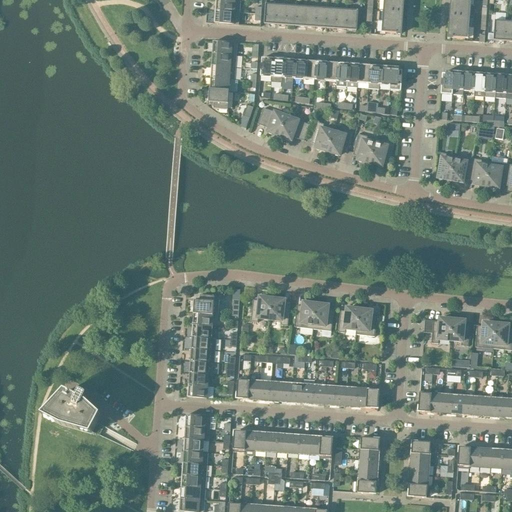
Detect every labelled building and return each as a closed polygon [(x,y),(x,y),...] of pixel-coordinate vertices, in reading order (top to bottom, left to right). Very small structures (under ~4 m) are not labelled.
[(239,13),(240,1),(222,0),(216,0),(215,12),(239,13)] [(383,0),(384,0),(383,11),(379,11),(402,13),(403,2),(402,0),(383,0)] [(452,0),(452,5),(451,16),(474,18),(474,17),(470,17),(471,7),(471,0),(452,0)] [(275,25),(276,5),(266,5),(266,4),(264,25),(275,25)] [(285,26),(286,6),(276,5),(275,25),(285,26)] [(295,27),(296,7),(286,6),(285,26),(295,27)] [(305,27),(307,8),(296,7),(295,27),(305,27)] [(315,28),(317,8),(307,8),(305,27),(315,28)] [(326,29),(327,9),(317,8),(315,28),(326,29)] [(336,30),(337,10),(327,9),(326,29),(336,30)] [(346,30),(347,10),(337,10),(336,30),(346,30)] [(347,10),(346,30),(357,31),(358,11),(357,11),(347,10)] [(401,23),(402,13),(379,11),(383,11),(382,22),(381,35),(378,35),(378,36),(382,36),(382,33),(400,35),(401,23)] [(239,26),(239,13),(215,12),(214,24),(239,26)] [(474,18),(451,16),(450,27),(449,38),(468,39),(468,42),(472,43),(473,28),(469,28),(470,18),(474,18)] [(504,42),(505,22),(496,21),(495,21),(493,41),(504,42)] [(236,57),(237,44),(213,42),(212,55),(236,57)] [(235,69),(236,57),(212,55),(211,67),(235,69)] [(271,78),(273,59),(265,59),(262,59),(261,65),(260,71),(261,72),(260,77),(271,78)] [(282,83),(284,60),(273,59),(271,78),(271,83),(282,83)] [(293,79),(294,61),(284,60),(282,83),(292,84),(293,79)] [(304,80),(305,62),(294,61),(293,79),(304,80)] [(315,81),(316,62),(305,62),(304,80),(315,81)] [(325,81),(327,63),(316,62),(315,81),(325,81)] [(336,82),(337,64),(327,63),(325,81),(336,82)] [(347,88),(348,65),(337,64),(336,82),(347,83),(346,88),(347,88)] [(358,84),(359,65),(348,65),(347,88),(357,89),(358,84)] [(368,90),(370,66),(359,65),(358,84),(368,85),(368,90)] [(379,85),(380,67),(370,66),(368,90),(379,90),(379,85)] [(235,81),(235,69),(211,67),(210,79),(235,81)] [(390,91),(391,68),(380,67),(379,85),(390,86),(389,91),(390,91)] [(391,68),(390,91),(401,92),(401,84),(402,84),(402,77),(402,71),(399,71),(399,68),(391,68)] [(452,96),(453,72),(446,72),(445,75),(442,75),(442,77),(442,80),(441,80),(441,87),(441,95),(452,96)] [(463,91),(464,73),(453,72),(452,96),(453,91),(463,91)] [(474,92),(475,74),(464,73),(463,91),(474,92)] [(484,98),(486,75),(475,74),(474,92),(474,97),(484,98)] [(495,94),(497,75),(486,75),(484,98),(495,99),(495,94)] [(506,99),(507,76),(497,75),(495,94),(495,99),(506,99)] [(235,81),(210,79),(210,91),(229,92),(230,81),(235,81)] [(228,111),(229,92),(210,91),(209,103),(214,104),(213,110),(228,111)] [(250,119),(253,108),(247,106),(244,117),(250,119)] [(279,137),(286,117),(263,109),(258,125),(269,129),(268,133),(279,137)] [(286,117),(279,137),(291,141),(292,138),(304,142),(310,126),(286,117)] [(327,152),(333,133),(322,129),(324,125),(317,123),(310,144),(316,145),(315,149),(327,152)] [(333,133),(327,152),(339,156),(340,153),(346,154),(352,134),(345,132),(344,136),(333,133)] [(370,164),(376,140),(358,135),(353,156),(358,157),(358,161),(370,164)] [(376,140),(370,164),(382,167),(383,164),(389,165),(394,144),(376,140)] [(450,181),(455,156),(442,154),(438,179),(450,181)] [(469,181),(472,160),(455,156),(450,181),(463,183),(463,180),(469,181)] [(486,187),(490,162),(472,160),(469,181),(474,182),(474,185),(486,187)] [(504,186),(508,165),(490,162),(486,187),(498,189),(499,186),(504,186)] [(193,314),(213,315),(218,316),(219,301),(218,299),(216,298),(214,298),(214,297),(200,296),(200,302),(194,301),(193,314)] [(272,300),(260,298),(259,298),(259,301),(253,301),(250,322),(258,323),(258,319),(269,320),(272,300)] [(284,304),(284,302),(284,301),(272,300),(269,320),(281,322),(280,326),(287,327),(290,305),(284,304)] [(313,330),(316,305),(303,303),(303,307),(297,306),(294,328),(313,330)] [(313,330),(331,332),(334,311),(328,310),(328,306),(316,305),(313,330)] [(359,310),(347,309),(346,312),(340,311),(338,333),(345,334),(346,330),(356,331),(355,335),(356,335),(359,310)] [(372,312),(367,311),(359,310),(356,335),(375,338),(377,316),(371,315),(372,312)] [(212,327),(213,315),(193,314),(193,326),(212,327)] [(452,321),(439,319),(439,323),(433,322),(431,344),(438,344),(439,340),(450,341),(452,321)] [(450,341),(461,342),(461,347),(468,347),(470,326),(464,325),(465,322),(452,321),(450,341)] [(496,325),(488,324),(483,323),(483,327),(477,326),(475,348),(493,350),(496,325)] [(493,350),(511,351),(511,350),(511,329),(508,329),(508,326),(496,325),(493,350)] [(211,339),(212,327),(193,326),(192,338),(211,339)] [(192,338),(191,350),(210,351),(215,352),(216,339),(211,339),(192,338)] [(290,346),(289,355),(299,356),(299,347),(290,346)] [(210,363),(210,351),(191,350),(190,362),(214,364),(214,363),(210,363)] [(213,376),(214,364),(190,362),(189,374),(213,376)] [(213,376),(189,374),(188,386),(208,387),(209,376),(213,376)] [(248,400),(249,380),(238,379),(237,399),(248,400)] [(259,401),(260,383),(250,382),(250,380),(249,380),(248,400),(259,401)] [(269,402),(271,383),(260,383),(259,401),(269,402)] [(280,403),(281,384),(271,383),(269,402),(280,403)] [(291,403),(292,385),(281,384),(280,403),(291,403)] [(302,404),(303,386),(292,385),(291,403),(302,404)] [(207,400),(208,387),(188,386),(187,398),(207,400)] [(313,405),(314,387),(303,386),(302,404),(313,405)] [(324,406),(325,387),(314,387),(313,405),(324,406)] [(334,406),(336,388),(325,387),(324,406),(334,406)] [(345,407),(346,389),(336,388),(334,406),(345,407)] [(378,410),(379,389),(367,388),(367,390),(366,409),(378,410)] [(356,408),(357,390),(346,389),(345,407),(356,408)] [(366,409),(367,390),(357,390),(356,408),(366,409)] [(77,398),(76,397),(65,392),(42,417),(62,427),(92,435),(102,416),(87,403),(86,403),(84,402),(87,397),(82,394),(79,399),(77,398)] [(429,413),(431,393),(420,392),(418,412),(429,413)] [(440,414),(441,396),(431,395),(432,393),(431,393),(429,413),(440,414)] [(451,415),(452,397),(441,396),(440,414),(451,415)] [(462,416),(463,397),(452,397),(451,415),(462,416)] [(472,416),(474,398),(463,397),(462,416),(472,416)] [(483,417),(485,399),(474,398),(472,416),(483,417)] [(494,418),(496,400),(485,399),(483,417),(494,418)] [(505,419),(506,400),(496,400),(494,418),(505,419)] [(185,428),(210,430),(210,417),(186,416),(185,428)] [(209,442),(210,430),(185,428),(184,440),(209,442)] [(245,451),(246,433),(234,432),(233,453),(245,454),(245,451)] [(255,452),(256,434),(246,433),(245,451),(255,452)] [(266,453),(267,434),(256,434),(255,452),(266,453)] [(277,453),(278,435),(267,434),(266,453),(277,453)] [(287,454),(289,436),(278,435),(277,453),(287,454)] [(298,455),(300,437),(289,436),(287,454),(298,455)] [(309,456),(310,438),(300,437),(298,455),(309,456)] [(319,457),(320,438),(310,438),(309,456),(319,457)] [(331,460),(332,442),(333,439),(320,438),(319,457),(319,459),(331,460)] [(379,440),(377,440),(359,439),(358,450),(379,451),(379,440)] [(209,442),(184,440),(184,452),(208,454),(208,453),(203,453),(204,442),(209,442)] [(411,454),(432,455),(433,444),(412,443),(411,454)] [(469,470),(471,449),(459,448),(457,469),(469,470)] [(481,450),(471,449),(470,467),(479,468),(481,450)] [(378,462),(379,451),(358,450),(358,451),(360,451),(360,461),(378,462)] [(490,469),(492,451),(481,450),(480,468),(490,469)] [(501,470),(503,451),(492,451),(490,469),(501,470)] [(511,470),(511,451),(503,451),(501,470),(511,470)] [(207,466),(208,454),(184,452),(183,464),(207,466)] [(432,456),(432,455),(411,454),(411,465),(429,466),(430,456),(432,456)] [(377,473),(378,462),(360,461),(359,472),(377,473)] [(206,478),(207,466),(183,464),(182,476),(206,478)] [(428,477),(429,466),(411,465),(410,475),(428,477)] [(376,484),(377,473),(359,472),(358,482),(356,482),(376,484)] [(427,487),(428,477),(410,475),(409,486),(430,488),(430,487),(427,487)] [(205,490),(206,478),(182,476),(181,488),(205,490)] [(376,495),(376,484),(356,482),(355,494),(376,495)] [(429,499),(430,488),(409,486),(408,498),(429,499)] [(204,502),(205,490),(181,488),(180,500),(204,502)] [(203,511),(204,502),(180,500),(179,511),(203,511)] [(240,511),(241,506),(241,503),(229,502),(228,511),(240,511)]
